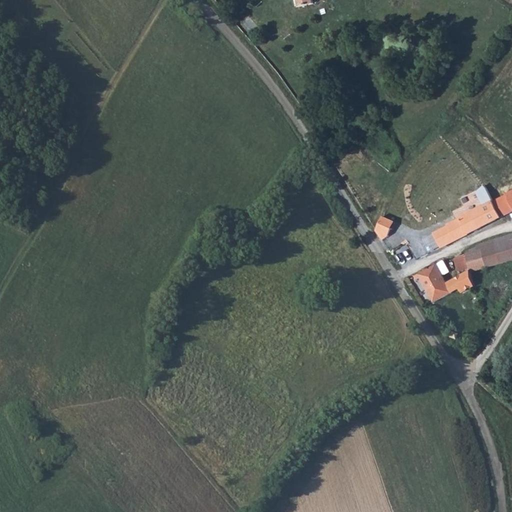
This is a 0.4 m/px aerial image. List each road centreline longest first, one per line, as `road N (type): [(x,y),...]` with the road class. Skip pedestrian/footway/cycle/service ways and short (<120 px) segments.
road 1 (unclassified): [(198,0),(306,133),(393,278)]
road 2 (unclassified): [(462,386),(495,458),(499,511)]
road 3 (residential): [(393,278),(511,224)]
road 4 (unclassified): [(393,278),(462,386)]
